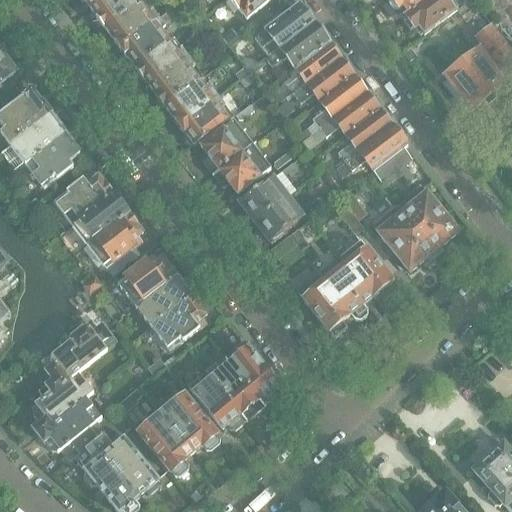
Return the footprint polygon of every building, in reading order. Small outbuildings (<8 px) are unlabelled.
[(90,14),(107,0),(76,0),(81,6),(82,4),(90,14)] [(107,0),(90,14),(95,20),(93,22),(99,30),(103,30),(105,33),(140,6),(134,0),(107,0)] [(192,4),(190,2),(188,0),(187,0),(179,6),(183,11),(192,4)] [(230,0),(229,2),(246,22),(272,0),(230,0)] [(392,0),(393,0),(391,5),(394,10),(401,11),(402,12),(405,10),(410,16),(407,18),(408,20),(433,0),(392,0)] [(433,0),(408,20),(404,23),(412,33),(416,30),(420,35),(423,33),(425,36),(455,13),(444,0),(433,0)] [(150,14),(147,16),(140,6),(105,33),(112,43),(110,44),(117,53),(157,23),(150,14)] [(298,7),(254,40),(268,59),(312,25),(298,7)] [(157,23),(117,53),(121,58),(124,57),(134,71),(173,42),(163,28),(170,23),(165,17),(157,23)] [(293,71),(328,45),(313,25),(312,25),(268,59),(265,61),(272,70),(285,60),(293,71)] [(483,50),(447,77),(472,110),(473,112),(474,111),(475,111),(474,109),(506,86),(506,87),(507,87),(508,86),(506,83),(511,78),(511,54),(491,27),(475,40),(483,50)] [(231,31),(219,40),(228,50),(239,42),(231,31)] [(135,72),(134,77),(138,82),(140,81),(149,93),(189,62),(180,50),(173,42),(134,71),(135,72)] [(340,61),(328,45),(293,71),(299,78),(286,88),(293,97),(340,61)] [(410,51),(404,56),(410,64),(416,59),(410,51)] [(4,56),(0,55),(0,87),(15,76),(6,64),(8,60),(4,56)] [(319,103),(353,77),(340,61),(293,97),(300,106),(313,96),(319,103)] [(199,84),(203,81),(189,62),(149,93),(154,98),(153,101),(158,108),(162,109),(164,111),(199,84)] [(240,82),(248,76),(244,70),(236,76),(240,82)] [(245,92),(255,84),(249,77),(239,85),(245,92)] [(365,94),(365,93),(353,77),(319,103),(325,112),(312,122),(318,130),(365,94)] [(199,84),(164,111),(173,122),(171,123),(178,132),(218,100),(211,91),(207,94),(199,84)] [(50,118),(50,117),(32,94),(11,110),(9,107),(0,114),(0,128),(4,133),(0,135),(0,138),(9,150),(50,118)] [(345,137),(378,111),(365,94),(318,130),(325,139),(339,129),(345,137)] [(194,150),(233,120),(218,100),(178,132),(181,137),(183,136),(185,138),(184,141),(189,148),(193,148),(194,150)] [(285,103),(276,111),(283,120),(293,113),(285,103)] [(249,107),(236,118),(238,122),(242,122),(254,113),(249,107)] [(344,163),(391,127),(378,111),(345,137),(351,145),(338,155),(344,163)] [(24,169),(65,137),(50,118),(9,150),(24,169)] [(214,178),(250,150),(231,127),(201,150),(209,160),(203,165),(214,178)] [(392,127),(391,128),(391,127),(344,163),(350,171),(363,161),(373,173),(403,150),(407,147),(392,127)] [(310,137),(309,136),(306,132),(299,137),(303,141),(303,142),(310,137)] [(80,156),(67,140),(65,137),(24,169),(43,194),(73,170),(69,165),(80,156)] [(309,153),(318,146),(310,137),(303,142),(303,141),(301,143),(309,153)] [(238,198),(268,174),(250,150),(214,178),(224,192),(230,187),(238,198)] [(412,160),(411,160),(403,150),(373,173),(381,183),(412,160)] [(276,171),(289,161),(286,155),(274,164),(273,168),(276,171)] [(291,179),(298,174),(293,167),(283,176),(285,179),(288,177),(291,179)] [(343,181),(351,175),(344,167),(336,173),(343,181)] [(327,174),(332,180),(337,176),(332,170),(327,174)] [(274,180),(240,206),(247,214),(244,217),(253,229),(289,201),(289,200),(297,194),(285,179),(283,176),(282,175),(274,181),(274,180)] [(72,229),(112,197),(98,179),(87,188),(82,182),(54,205),(72,229)] [(427,195),(425,196),(418,188),(404,199),(407,204),(399,210),(435,254),(459,235),(427,195)] [(353,218),(361,212),(346,194),(339,201),(347,211),(353,218)] [(86,247),(127,216),(112,197),(72,229),(86,247)] [(35,200),(28,205),(31,210),(38,205),(35,200)] [(284,235),(304,220),(289,201),(253,229),(260,239),(264,236),(272,246),(284,237),(284,235)] [(312,216),(322,208),(317,201),(309,207),(312,210),(309,212),(312,216)] [(409,275),(435,254),(399,210),(387,220),(384,216),(370,227),(409,275)] [(363,232),(353,218),(347,211),(339,218),(355,239),(363,232)] [(132,246),(143,237),(127,216),(86,247),(107,274),(136,252),(132,246)] [(298,251),(307,245),(298,233),(290,239),(297,249),(298,251)] [(279,262),(297,249),(290,239),(272,253),(279,262)] [(340,261),(339,261),(372,302),(380,295),(385,301),(397,291),(393,285),(394,284),(361,243),(340,261)] [(137,313),(178,280),(163,261),(152,270),(147,264),(117,287),(137,313)] [(364,308),(372,302),(339,261),(335,264),(319,277),(352,318),(355,322),(362,323),(368,319),(367,312),(364,308)] [(306,287),(297,295),(302,302),(301,302),(312,316),(329,337),(330,336),(334,342),(348,330),(344,324),(352,318),(319,277),(315,272),(302,283),(306,287)] [(152,332),(193,299),(178,280),(137,313),(152,332)] [(93,281),(82,289),(90,298),(100,290),(93,281)] [(196,328),(208,319),(193,299),(152,332),(171,357),(201,334),(196,328)] [(50,383),(36,394),(42,402),(77,375),(108,352),(113,348),(108,342),(99,331),(94,335),(92,332),(87,336),(82,329),(69,340),(73,345),(52,362),(52,371),(46,376),(45,377),(50,383)] [(212,334),(205,340),(213,349),(220,344),(212,334)] [(193,348),(189,352),(195,360),(199,356),(193,348)] [(244,348),(224,363),(261,412),(275,401),(276,397),(272,392),(276,389),(244,348)] [(155,379),(166,371),(170,368),(176,363),(172,359),(162,366),(159,362),(148,371),(155,379)] [(173,369),(178,365),(176,363),(170,368),(179,380),(181,379),(173,369)] [(224,363),(206,378),(244,426),(244,425),(250,421),(261,412),(224,363)] [(175,383),(179,380),(170,368),(166,371),(175,383)] [(92,394),(77,375),(42,402),(30,411),(31,418),(37,426),(30,431),(37,439),(86,400),(92,394)] [(206,378),(188,391),(222,433),(227,429),(231,433),(234,434),(244,426),(206,378)] [(142,399),(137,392),(117,408),(123,415),(142,399)] [(216,438),(216,437),(186,399),(172,411),(170,408),(161,415),(193,456),(195,458),(205,450),(207,452),(211,453),(219,447),(220,442),(216,438)] [(89,430),(97,424),(102,420),(86,400),(37,439),(42,446),(42,445),(50,455),(56,455),(56,456),(69,445),(89,430)] [(111,406),(103,412),(107,416),(115,410),(111,406)] [(195,458),(193,456),(161,415),(152,422),(154,425),(140,436),(169,474),(171,474),(175,478),(179,479),(187,472),(188,468),(186,465),(195,458)] [(97,424),(89,430),(98,442),(93,446),(138,501),(139,500),(145,495),(148,499),(160,489),(158,486),(159,485),(156,481),(119,435),(107,445),(102,439),(106,436),(97,424)] [(93,446),(98,442),(89,430),(69,445),(78,457),(73,461),(84,474),(83,474),(84,475),(83,482),(89,490),(96,491),(113,511),(138,511),(139,509),(135,505),(139,502),(93,446)] [(480,462),(473,468),(474,473),(491,493),(489,495),(488,501),(495,508),(502,509),(504,508),(507,511),(511,511),(511,457),(503,447),(485,463),(484,462),(480,462)] [(196,493),(189,498),(195,505),(202,500),(196,493)] [(461,508),(457,509),(450,501),(439,511),(433,511),(431,511),(464,511),(461,508)]
